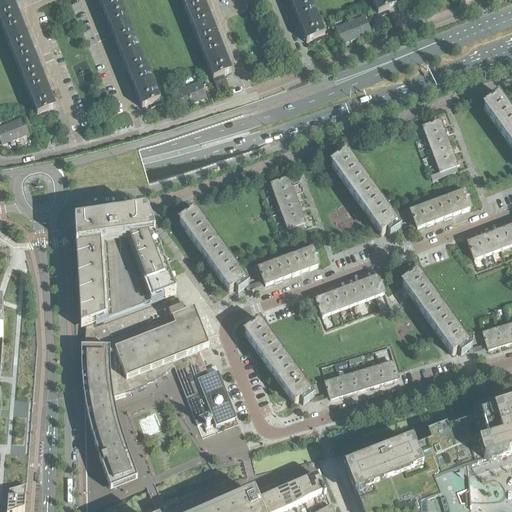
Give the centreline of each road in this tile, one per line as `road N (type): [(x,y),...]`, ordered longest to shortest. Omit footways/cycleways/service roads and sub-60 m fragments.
road 1 (secondary): [(450,43),(142,160),(0,188)]
road 2 (secondary): [(0,204),(147,177),(450,74)]
road 3 (secondary): [(450,43),(429,41),(151,141),(45,167)]
road 4 (secondary): [(60,198),(155,191),(259,161),(353,126),(450,74)]
road 5 (residential): [(224,325),(511,213)]
road 6 (tertiary): [(68,511),(54,212)]
road 7 (tertiary): [(37,217),(53,402),(48,511)]
road 8 (residential): [(270,433),(511,363)]
road 9 (residential): [(83,149),(27,6),(44,0)]
road 10 (residential): [(85,0),(141,132)]
road 11 (residential): [(305,74),(416,27)]
